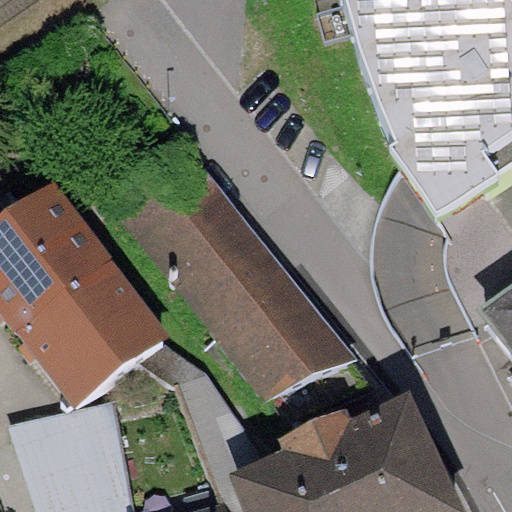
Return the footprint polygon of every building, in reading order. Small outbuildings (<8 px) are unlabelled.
[(511,0),(340,0),(347,30),(363,81),(379,124),(401,177),(424,164),(450,181),(488,205),(511,187),(511,0)] [(183,155),(115,208),(293,431),(371,394),(183,155)] [(0,311),(23,342),(107,277),(54,208),(32,225),(10,196),(0,204),(0,311)] [(63,412),(68,417),(84,411),(143,369),(165,353),(107,277),(23,342),(72,406),(63,412)] [(511,310),(487,329),(511,360),(511,310)] [(176,394),(204,382),(165,353),(143,369),(176,394)] [(194,436),(230,421),(204,382),(176,394),(194,436)] [(20,430),(14,439),(36,511),(133,511),(116,408),(20,430)] [(194,436),(219,497),(269,475),(230,421),(194,436)] [(276,485),(233,504),(236,511),(448,511),(408,424),(378,439),(370,424),(286,462),(293,477),(276,485)] [(236,511),(233,504),(276,485),(269,475),(219,497),(216,498),(221,511),(236,511)]
